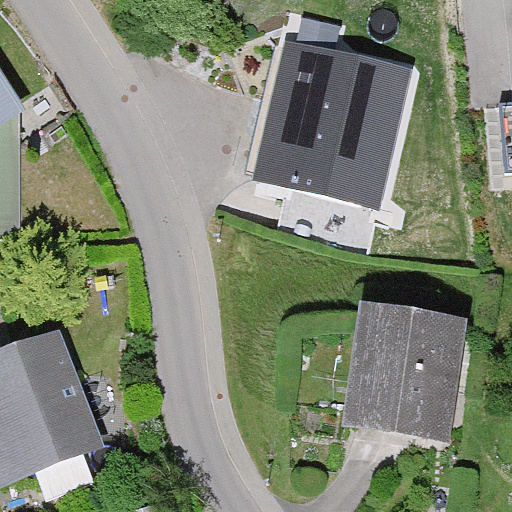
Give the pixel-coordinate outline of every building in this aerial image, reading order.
[(412,82),(290,52),(258,179),(381,209),(412,82)] [(9,132),(15,128),(31,118),(0,72),(0,137),(0,138),(9,132)] [(9,132),(0,138),(3,143),(0,145),(0,243),(15,244),(15,128),(9,132)] [(469,331),(371,316),(353,430),(452,445),(469,331)] [(0,491),(102,447),(64,363),(52,335),(0,358),(0,491)]
